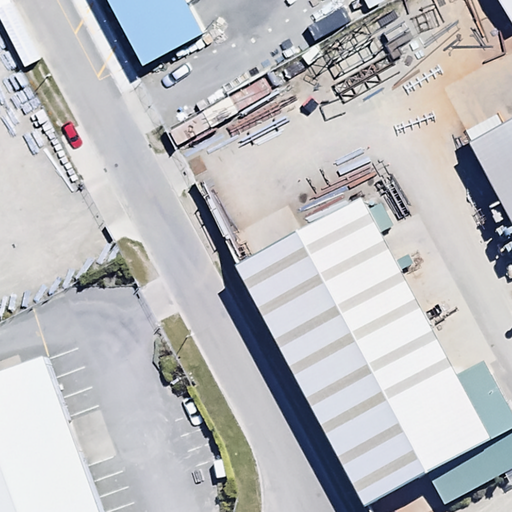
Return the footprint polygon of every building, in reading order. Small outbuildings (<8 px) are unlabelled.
[(102,0),(140,68),(198,36),(177,0),(102,0)] [(511,0),(500,0),(511,19),(511,0)] [(511,123),(473,145),(511,215),(511,123)] [(501,431),(372,195),(234,270),(363,506),(501,431)] [(107,511),(52,356),(0,374),(0,511),(107,511)]
